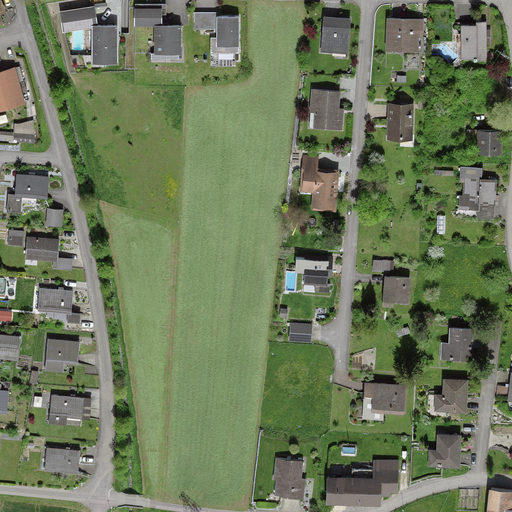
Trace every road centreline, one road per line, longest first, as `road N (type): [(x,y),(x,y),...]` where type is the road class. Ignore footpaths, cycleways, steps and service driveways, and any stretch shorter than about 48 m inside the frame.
road 1 (residential): [(20,0),(83,241),(101,352),(101,496)]
road 2 (residential): [(368,0),(339,367)]
road 3 (residential): [(497,321),(475,478)]
road 4 (residential): [(228,511),(101,496)]
road 5 (residential): [(475,478),(354,511)]
